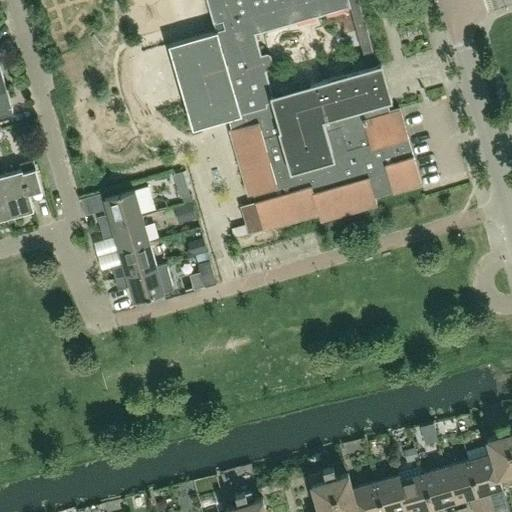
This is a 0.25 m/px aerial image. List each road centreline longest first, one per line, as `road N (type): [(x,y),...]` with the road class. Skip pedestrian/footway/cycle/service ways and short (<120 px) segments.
road 1 (residential): [(56,231),(73,209),(11,0)]
road 2 (residential): [(511,220),(450,8)]
